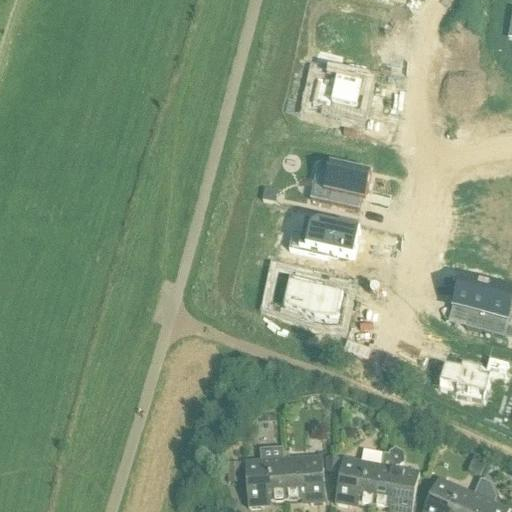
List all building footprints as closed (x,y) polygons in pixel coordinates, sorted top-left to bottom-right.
[(336,8),(327,50),(370,60),(374,40),(376,32),(372,31),(375,17),(336,8)] [(318,85),(312,112),(333,117),(334,113),(358,118),(362,102),(363,102),(365,91),(356,89),(355,90),(340,86),(342,79),(337,77),(320,74),(319,82),(330,85),(330,88),(318,85)] [(319,168),(311,205),(346,213),(359,215),(363,197),(367,198),(371,180),(367,179),(356,176),(319,168)] [(264,206),(276,209),(278,197),(266,195),(264,206)] [(476,203),(464,244),(491,252),(491,251),(492,250),(495,237),(497,232),(503,210),(476,203)] [(292,239),(288,256),(332,266),(333,263),(351,267),(357,240),(312,230),(309,243),(292,239)] [(511,241),(495,237),(492,250),(511,256),(511,254),(511,241)] [(511,294),(463,281),(455,312),(471,317),(466,332),(505,343),(511,315),(511,294)] [(292,283),(284,316),(298,321),(312,326),(316,327),(322,328),(326,329),(331,329),(335,329),(339,329),(341,318),(345,301),(341,300),(323,296),(324,290),(292,283)] [(446,372),(439,396),(451,399),(455,401),(455,402),(471,407),(471,406),(485,409),(493,381),(506,385),(510,370),(490,364),(486,378),(463,371),(462,376),(446,372)] [(261,453),(262,465),(246,466),(248,511),(263,511),(263,506),(286,504),(284,463),(285,463),(285,452),(261,453)] [(384,457),(374,510),(385,511),(412,511),(420,476),(397,472),(398,470),(400,470),(406,466),(406,456),(396,452),(390,456),(390,458),(384,457)] [(365,454),(363,466),(344,462),(335,508),(350,510),(351,506),(374,510),(384,457),(365,454)] [(323,461),(285,463),(284,463),(286,504),(310,503),(310,508),(325,507),(323,461)] [(243,485),(242,466),(228,467),(230,486),(243,485)] [(468,511),(475,498),(439,483),(426,511),(468,511)] [(475,498),(468,511),(505,511),(495,507),(498,502),(492,487),(482,483),(475,498)]
